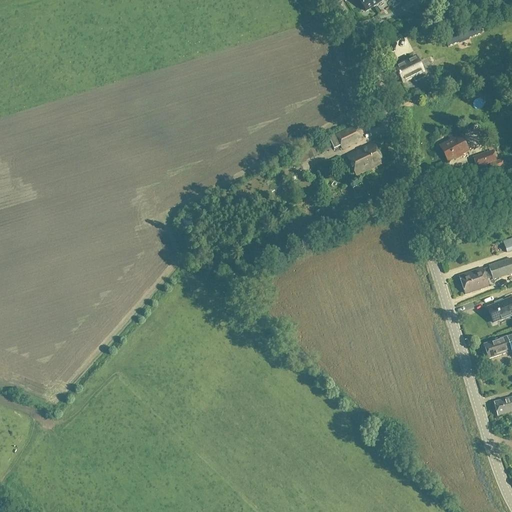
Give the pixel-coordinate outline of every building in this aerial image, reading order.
[(358,0),(366,11),(383,0),(358,0)] [(446,48),(482,34),(478,24),(442,37),(446,48)] [(423,73),(416,57),(395,67),(402,83),(423,73)] [(362,141),(357,131),(355,128),(336,137),(342,150),(362,141)] [(468,151),(458,133),(449,138),(451,141),(440,147),(448,162),(461,155),(468,151)] [(313,145),(314,147),(318,155),(333,149),(334,150),(340,147),(335,135),(313,145)] [(384,164),(375,144),(347,157),(356,177),(384,164)] [(496,161),(492,151),(473,158),(477,167),(496,161)] [(489,164),(492,172),(504,168),(502,160),(489,164)] [(365,190),(361,182),(352,186),(355,194),(365,190)] [(511,251),(511,239),(503,242),(506,253),(511,251)] [(491,273),(511,265),(511,260),(511,259),(489,267),(489,268),(483,270),(483,269),(459,277),(462,285),(491,275),(491,273)] [(485,278),(491,276),(493,280),(511,273),(511,265),(491,273),(491,275),(462,285),(465,295),(489,287),(485,278)] [(511,315),(511,298),(511,299),(502,302),(501,301),(494,303),(495,305),(487,308),(493,323),(511,315)] [(511,351),(511,335),(507,337),(507,338),(484,345),(488,359),(511,352),(511,351)] [(511,397),(493,403),(497,416),(511,412),(511,397)]
